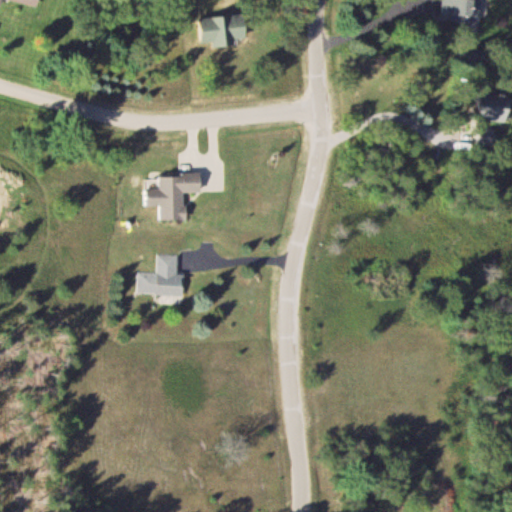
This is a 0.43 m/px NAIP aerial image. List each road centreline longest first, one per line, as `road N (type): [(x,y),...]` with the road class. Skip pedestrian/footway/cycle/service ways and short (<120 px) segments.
road 1 (residential): [(294,511),(285,318),(315,167),(318,0)]
road 2 (residential): [(321,107),(122,118),(0,81)]
